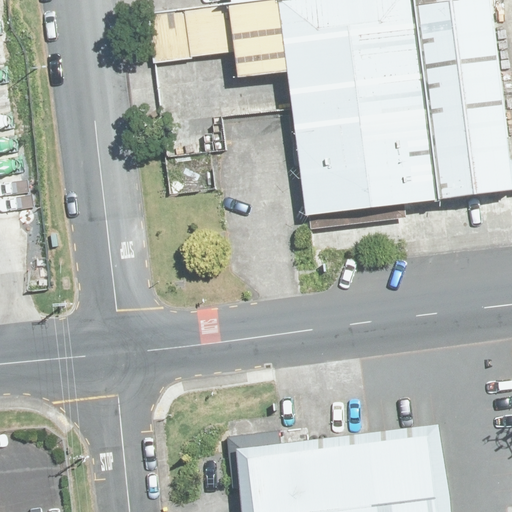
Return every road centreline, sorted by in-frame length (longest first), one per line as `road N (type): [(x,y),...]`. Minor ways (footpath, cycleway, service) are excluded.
road 1 (tertiary): [(118,351),(511,305)]
road 2 (unclassified): [(77,0),(118,351)]
road 3 (unclassified): [(118,351),(131,511)]
